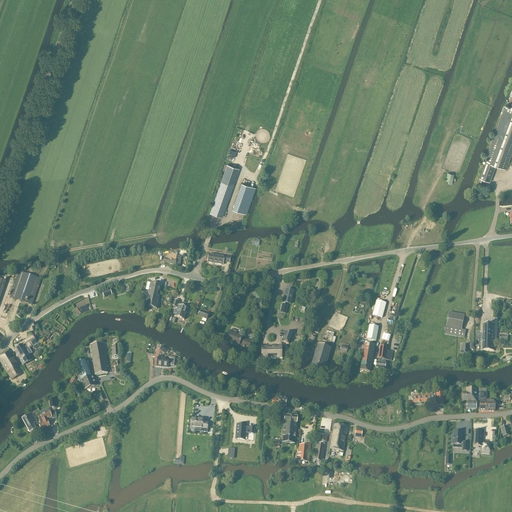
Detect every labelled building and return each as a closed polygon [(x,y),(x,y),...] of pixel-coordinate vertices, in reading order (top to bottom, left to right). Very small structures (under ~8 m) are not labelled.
[(487,157),(480,178),(490,182),(496,165),(506,169),(511,151),(511,111),(503,109),(486,157),(487,157)] [(210,212),(222,217),(239,169),(227,165),(210,212)] [(448,184),(452,175),(447,173),(444,182),(448,184)] [(232,209),(246,213),(255,188),(241,183),(232,209)] [(175,264),(177,255),(168,254),(168,256),(165,256),(164,262),(167,263),(175,264)] [(229,263),(230,257),(224,255),(224,257),(209,254),(208,262),(223,265),(223,262),(229,263)] [(32,304),(41,279),(19,272),(11,297),(32,304)] [(150,283),(148,295),(150,298),(156,293),(162,289),(162,285),(150,283)] [(286,290),(283,302),(290,304),(293,291),(286,290)] [(146,302),(145,306),(157,309),(160,297),(156,293),(150,298),(146,302)] [(382,318),(386,304),(376,301),(372,315),(382,318)] [(176,311),(186,315),(188,310),(178,306),(177,310),(175,309),(174,311),(176,312),(176,311)] [(184,320),(186,315),(176,311),(176,312),(174,311),(173,314),(175,314),(175,316),(184,320)] [(462,330),(465,315),(449,312),(446,327),(445,335),(464,338),(466,331),(462,330)] [(483,330),(483,340),(496,341),(497,319),(493,319),(493,324),(489,324),(483,324),(483,330)] [(375,341),(378,327),(369,325),(366,339),(375,341)] [(248,349),(250,343),(241,340),(241,338),(235,335),(237,331),(232,329),(227,341),(248,349)] [(332,343),(334,333),(325,330),(323,340),(332,343)] [(289,344),(292,335),(285,332),(282,342),(289,344)] [(23,345),(14,349),(16,353),(23,365),(31,361),(28,355),(32,353),(29,348),(32,346),(37,343),(33,336),(24,341),(26,345),(24,347),(23,345)] [(483,340),(482,350),(494,351),(494,344),(496,344),(496,341),(483,340)] [(339,342),(337,351),(346,353),(349,345),(339,342)] [(369,372),(375,346),(364,343),(359,370),(369,372)] [(106,367),(108,366),(104,344),(91,346),(95,375),(107,373),(106,367)] [(324,372),(331,349),(317,345),(311,368),(324,372)] [(277,357),(281,357),(280,347),(262,348),(263,358),(268,358),(268,356),(277,356),(277,357)] [(386,351),(387,348),(380,347),(378,359),(385,360),(386,351)] [(14,379),(23,374),(9,350),(3,353),(5,355),(0,357),(0,360),(8,373),(10,372),(14,379)] [(157,366),(168,367),(168,365),(174,366),(175,358),(169,357),(168,359),(158,358),(157,366)] [(81,381),(92,377),(86,360),(75,364),(80,377),(74,379),(72,378),(69,384),(74,387),(78,381),(81,380),(81,381)] [(95,386),(92,377),(81,381),(85,390),(95,386)] [(467,400),(476,401),(476,392),(476,388),(466,388),(466,393),(463,393),(462,401),(467,400)] [(412,403),(435,402),(434,394),(412,396),(412,403)] [(269,396),(268,399),(273,400),(272,404),(277,405),(277,401),(279,401),(279,398),(273,397),(273,396),(269,396)] [(277,401),(277,405),(286,406),(286,404),(287,404),(288,400),(286,400),(287,399),(279,398),(279,401),(277,401)] [(476,409),(476,401),(467,400),(467,409),(476,409)] [(494,401),(485,401),(485,411),(494,412),(494,401)] [(41,430),(49,426),(47,420),(52,418),(49,412),(43,414),(42,411),(39,413),(43,423),(42,423),(40,424),(39,425),(41,430)] [(36,422),(32,415),(24,420),(26,424),(25,425),(28,429),(29,428),(31,432),(35,429),(34,426),(33,424),(36,422)] [(283,437),(282,443),(294,444),(295,438),(297,417),(285,416),(283,437)] [(203,419),(191,418),(190,428),(196,428),(196,431),(207,432),(208,422),(203,422),(203,419)] [(244,431),(248,432),(248,434),(254,434),(254,427),(250,427),(246,427),(246,424),(241,423),(241,425),(237,425),(236,436),(244,437),(244,431)] [(334,425),(333,432),(346,435),(348,427),(334,425)] [(500,428),(503,437),(509,435),(506,426),(500,428)] [(482,449),(490,449),(490,443),(483,442),(482,444),(481,444),(482,431),(474,430),(473,446),(482,446),(482,449)] [(458,446),(462,446),(462,449),(467,450),(467,442),(463,442),(461,442),(461,432),(453,431),(453,435),(451,435),(451,443),(458,443),(458,446)] [(343,451),(346,435),(333,432),(330,449),(343,451)] [(299,445),(298,461),(309,462),(310,446),(310,442),(307,442),(307,445),(299,445)] [(315,452),(313,461),(322,462),(323,454),(315,452)]
